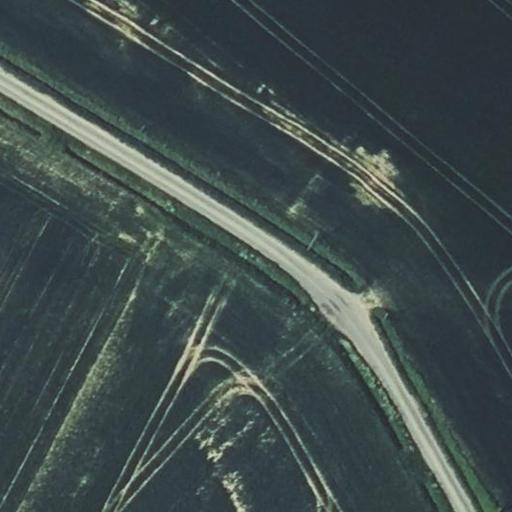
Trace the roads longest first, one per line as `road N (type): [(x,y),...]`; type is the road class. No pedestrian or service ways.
road 1 (unclassified): [(0,80),(324,286),(356,320),(466,511)]
road 2 (track): [(342,303),(395,294),(511,301)]
